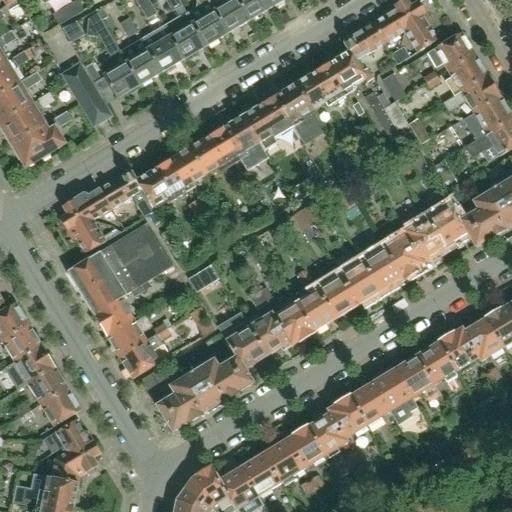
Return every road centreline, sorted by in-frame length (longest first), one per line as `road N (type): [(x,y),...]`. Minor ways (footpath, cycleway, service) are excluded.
road 1 (residential): [(157,478),(171,461),(511,255)]
road 2 (residential): [(0,220),(353,0)]
road 3 (residential): [(157,478),(0,223)]
